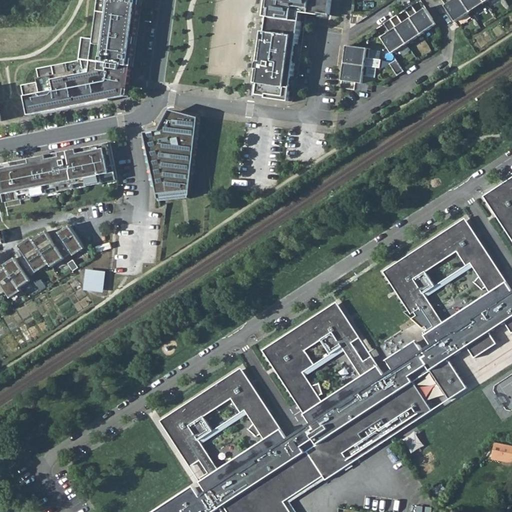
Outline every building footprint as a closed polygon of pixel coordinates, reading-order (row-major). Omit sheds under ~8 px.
[(40,83),(25,86),(27,98),(31,116),(112,99),(112,97),(126,95),(129,78),(121,77),(123,65),(133,67),(142,0),(104,0),(105,1),(102,0),(97,32),(100,32),(96,61),(93,61),(92,72),(78,75),(77,71),(39,79),(40,83)] [(267,0),(255,96),(295,102),(296,87),(293,86),(301,21),(298,21),(299,12),(321,15),(321,13),(322,8),(332,10),(333,0),(267,0)] [(445,5),(456,21),(470,12),(462,0),(453,0),(445,5)] [(462,0),(470,12),(485,2),(483,0),(462,0)] [(413,5),(406,9),(412,17),(422,34),(437,24),(426,8),(418,13),(413,5)] [(321,19),(321,15),(299,12),(298,21),(301,21),(293,86),(296,87),(306,16),(321,19)] [(398,14),(391,19),(408,43),(422,34),(412,17),(403,23),(398,14)] [(382,37),(393,53),(408,43),(391,19),(385,23),(390,32),(382,37)] [(371,49),(347,45),(345,63),(369,66),(381,67),(381,60),(370,58),(371,49)] [(390,64),(398,75),(404,71),(397,59),(390,64)] [(345,63),(341,88),(355,90),(356,82),(363,83),(364,76),(368,76),(369,66),(345,63)] [(129,78),(126,95),(129,95),(133,67),(123,65),(121,77),(129,78)] [(163,132),(147,135),(159,194),(192,188),(196,148),(201,118),(173,112),(163,132)] [(0,169),(0,174),(6,207),(21,204),(20,200),(20,196),(32,193),(32,197),(48,193),(48,190),(59,188),(60,191),(75,188),(74,185),(87,183),(87,186),(103,183),(102,175),(116,172),(110,143),(94,146),(95,150),(79,154),(78,150),(65,152),(62,155),(62,157),(48,159),(47,155),(31,159),(31,163),(0,169)] [(0,169),(31,163),(31,159),(0,165),(0,169)] [(102,175),(103,183),(104,183),(118,180),(116,172),(102,175)] [(221,511),(220,511),(224,508),(226,511),(289,511),(286,507),(281,510),(279,506),(323,477),(325,481),(336,474),(391,438),(467,388),(449,360),(468,347),(474,356),(494,343),(488,334),(506,323),(511,331),(511,185),(488,201),(495,213),(497,212),(511,234),(511,294),(511,293),(511,292),(468,224),(411,261),(409,259),(385,274),(396,290),(397,289),(414,314),(421,309),(433,327),(425,333),(434,346),(436,350),(427,357),(424,353),(417,342),(387,362),(394,372),(397,377),(387,383),(384,379),(371,359),(363,363),(351,345),(358,340),(338,309),(281,346),(279,342),(265,351),(275,366),(277,364),(316,423),(287,442),(240,371),(163,423),(171,435),(173,434),(194,467),(201,462),(209,475),(202,480),(211,493),(202,499),(196,490),(162,511),(221,511)] [(59,235),(74,256),(84,249),(70,227),(59,235)] [(34,242),(32,239),(19,248),(27,259),(22,263),(31,277),(50,265),(52,268),(70,255),(60,241),(55,245),(47,233),(34,242)] [(30,281),(16,260),(5,267),(7,270),(0,274),(0,296),(6,292),(11,299),(22,292),(20,288),(30,281)] [(67,263),(71,269),(77,266),(73,260),(67,263)] [(87,268),(84,289),(105,293),(109,271),(87,268)] [(36,284),(40,290),(45,287),(41,281),(36,284)] [(414,314),(413,315),(425,333),(433,327),(421,309),(414,314)] [(371,359),(358,340),(351,345),(363,363),(371,359)] [(436,350),(434,346),(424,353),(427,357),(436,350)] [(394,372),(384,379),(387,383),(397,377),(394,372)] [(417,432),(406,438),(414,451),(425,445),(417,432)] [(511,456),(511,445),(495,442),(492,452),(511,456)] [(194,467),(202,480),(209,475),(201,462),(194,467)] [(202,494),(207,491),(198,474),(193,477),(202,494)]
